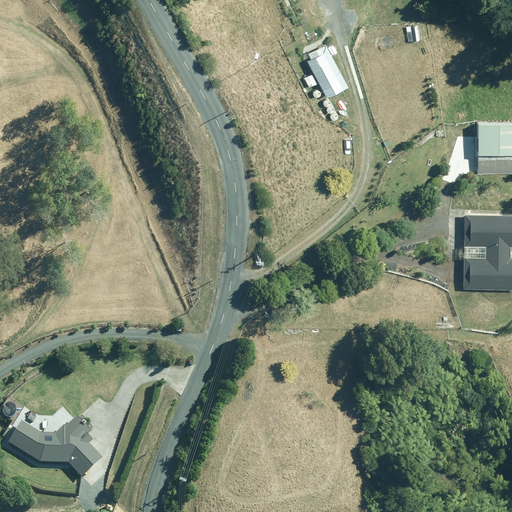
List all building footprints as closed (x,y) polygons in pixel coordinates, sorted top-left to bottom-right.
[(323,22),(317,26),(326,43),(333,39),(323,22)] [(325,96),(345,84),(323,44),(313,49),(315,53),(304,59),(325,96)] [(511,122),(478,122),(476,174),(511,174),(511,122)] [(511,216),(464,214),(462,289),(511,290),(511,216)] [(42,436),(23,424),(9,445),(39,466),(69,466),(80,480),(103,459),(89,444),(92,441),(87,436),(90,433),(77,418),(55,436),(42,436)]
